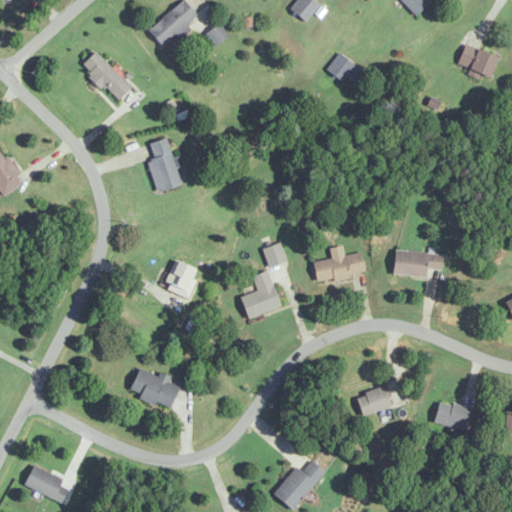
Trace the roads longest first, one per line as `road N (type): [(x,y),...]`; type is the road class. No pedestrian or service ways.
road 1 (residential): [(31,402),(136,453),(177,461),(231,439),(284,366),(349,329),(412,329),(511,370)]
road 2 (residential): [(0,70),(77,147),(94,183),(102,233),(93,276),(0,463)]
